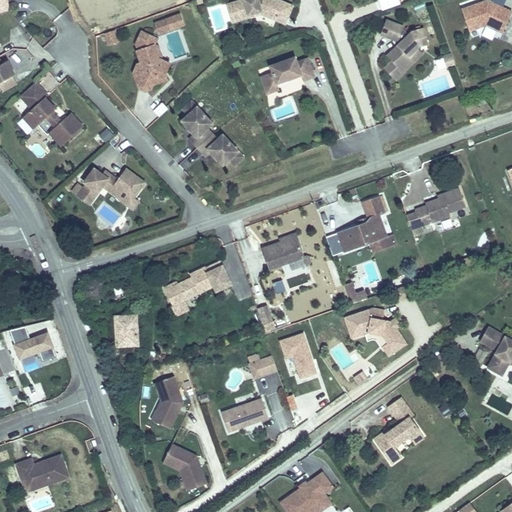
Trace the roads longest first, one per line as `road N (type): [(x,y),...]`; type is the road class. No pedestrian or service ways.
road 1 (residential): [(206,225),(511,115)]
road 2 (residential): [(206,225),(186,192),(90,88),(69,48)]
road 3 (residential): [(51,274),(206,225)]
road 4 (tertiary): [(94,397),(51,274)]
road 5 (tertiary): [(137,511),(94,397)]
